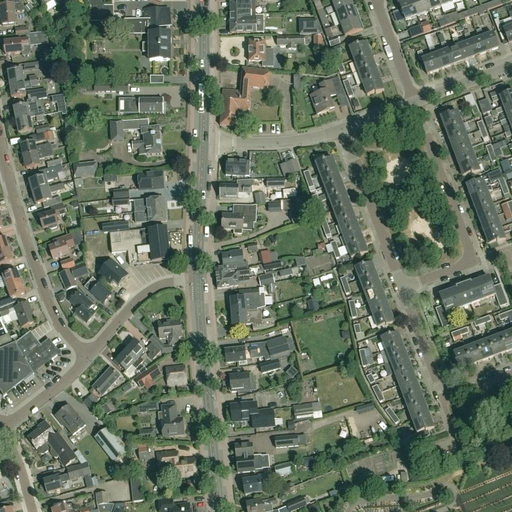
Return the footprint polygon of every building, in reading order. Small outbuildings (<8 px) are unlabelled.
[(9,0),(3,5),(3,6),(0,7),(2,27),(16,25),(14,12),(17,11),(17,13),(25,12),(25,9),(24,7),(18,0),(9,0)] [(33,0),(39,10),(44,7),(39,0),(24,0),(27,3),(32,0),(33,0)] [(39,0),(44,7),(51,17),(58,12),(50,1),(48,2),(46,0),(39,0)] [(244,0),(244,2),(230,2),(230,18),(255,18),(255,17),(254,0),(244,0)] [(336,13),(352,7),(349,0),(334,0),(332,1),(336,13)] [(405,21),(417,16),(411,0),(409,0),(398,4),(405,21)] [(411,0),(417,16),(429,12),(424,0),(411,0)] [(424,0),(429,12),(441,8),(438,0),(424,0)] [(483,12),(494,8),(492,2),(480,7),(482,12),(483,12)] [(34,12),(28,5),(24,7),(25,9),(30,15),(34,12)] [(320,19),(325,17),(321,5),(316,7),(317,11),(317,12),(320,19)] [(96,19),(113,19),(113,6),(96,6),(96,19)] [(340,25),(357,19),(358,18),(358,17),(356,12),(355,11),(354,12),(352,7),(336,13),(340,25)] [(484,15),(483,12),(482,12),(480,7),(468,11),(470,17),(478,14),(480,17),(484,15)] [(144,27),(162,27),(169,27),(169,9),(144,9),(144,20),(144,27)] [(464,19),(470,17),(468,11),(457,15),(459,21),(464,19)] [(444,17),(445,20),(447,25),(459,21),(457,15),(456,12),(444,17)] [(325,17),(320,19),(322,26),(328,24),(325,17)] [(255,18),(230,18),(230,33),(243,33),(249,33),(249,28),(255,28),(255,18)] [(345,37),(361,31),(361,30),(362,30),(362,29),(360,23),(359,23),(358,23),(357,19),(340,25),(345,37)] [(511,24),(510,19),(498,23),(501,31),(503,31),(508,45),(511,43),(511,24)] [(144,27),(144,20),(124,20),(124,35),(149,35),(150,44),(152,44),(152,62),(169,61),(169,34),(162,34),(162,27),(144,27)] [(445,20),(438,22),(440,28),(447,25),(445,20)] [(307,21),(307,35),(322,34),(317,21),(307,21)] [(424,34),(431,32),(428,21),(420,24),(421,25),(424,34)] [(424,34),(421,25),(408,30),(411,38),(424,34)] [(452,40),(455,48),(457,47),(462,62),(474,57),(468,43),(467,43),(459,46),(452,27),(448,29),(453,40),(452,40)] [(23,36),(39,34),(39,33),(29,34),(28,28),(15,29),(16,36),(23,36)] [(332,36),(330,28),(324,31),(330,48),(340,44),(337,36),(334,37),(334,36),(332,36)] [(465,38),(467,43),(468,43),(474,57),(486,53),(480,39),(479,39),(471,42),(467,30),(463,32),(465,38)] [(476,31),(479,39),(480,39),(486,53),(498,49),(492,34),(483,38),(480,30),(476,31)] [(39,34),(23,36),(23,41),(4,43),(6,55),(22,54),(21,48),(30,47),(30,46),(40,45),(39,34)] [(304,37),(277,37),(277,46),(287,46),(295,46),(304,46),(304,45),(304,37)] [(429,49),(432,57),(433,56),(438,71),(450,66),(445,52),(443,52),(442,48),(435,50),(433,47),(432,43),(431,41),(427,43),(429,49)] [(273,68),(273,51),(264,51),(265,43),(249,42),(249,62),(262,63),(262,68),(273,68)] [(354,62),(370,55),(366,43),(358,46),(358,45),(349,48),(354,62)] [(441,44),(442,48),(443,52),(445,52),(450,66),(462,62),(457,47),(455,48),(448,50),(445,43),(441,44)] [(331,56),(341,52),(339,46),(328,50),(331,56)] [(426,75),(438,71),(433,56),(432,57),(424,59),(421,51),(417,53),(420,62),(421,61),(426,75)] [(359,73),(375,67),(370,55),(354,62),(359,73)] [(337,68),(343,66),(339,57),(334,59),(337,68)] [(25,71),(43,69),(42,62),(24,65),(25,71)] [(363,85),(380,79),(375,67),(359,73),(363,85)] [(268,81),(269,73),(242,69),(242,79),(240,92),(223,91),(220,126),(241,127),(242,112),(249,112),(251,88),(267,90),(268,81)] [(9,85),(24,83),(22,71),(8,73),(9,85)] [(317,116),(334,110),(329,96),(342,91),(338,78),(336,75),(318,81),(320,85),(319,85),(321,92),(310,96),(317,116)] [(380,79),(363,85),(367,96),(375,93),(376,94),(384,91),(380,79)] [(348,80),(343,82),(346,92),(351,90),(348,80)] [(31,87),(30,82),(24,83),(9,85),(11,99),(26,97),(25,90),(31,89),(31,87)] [(104,84),(104,93),(128,93),(128,84),(104,84)] [(28,101),(47,98),(46,89),(27,91),(28,101)] [(505,109),(511,106),(511,92),(500,97),(500,95),(497,96),(496,92),(488,95),(489,99),(491,98),(493,103),(501,100),(504,107),(505,109)] [(477,104),(474,94),(465,97),(469,107),(477,104)] [(58,114),(62,113),(66,112),(65,103),(64,96),(52,97),(53,104),(57,104),(58,114)] [(125,100),(124,113),(163,114),(163,100),(125,100)] [(14,108),(16,121),(31,119),(36,118),(35,112),(37,112),(36,104),(28,106),(28,105),(14,108)] [(474,115),(479,113),(476,105),(470,107),(474,115)] [(509,121),(511,119),(511,106),(505,109),(504,107),(496,110),(497,114),(506,111),(508,119),(509,121)] [(445,129),(462,123),(457,112),(449,115),(449,114),(440,117),(445,129)] [(31,119),(16,121),(19,135),(33,132),(31,119)] [(511,119),(509,121),(508,119),(500,122),(502,126),(510,123),(511,128),(511,119)] [(144,142),(160,141),(159,127),(149,127),(148,120),(123,122),(123,121),(110,122),(111,143),(124,142),(123,131),(141,130),(141,135),(143,135),(144,142)] [(450,141),(466,135),(462,123),(445,129),(450,141)] [(37,135),(44,134),(50,132),(56,131),(55,128),(49,129),(48,125),(36,128),(37,135)] [(485,129),(479,131),(480,132),(477,132),(479,137),(481,136),(482,139),(488,137),(485,129)] [(23,157),(51,150),(50,145),(36,149),(35,144),(45,141),(44,134),(37,135),(29,137),(30,143),(21,145),(23,157)] [(454,153),(471,147),(466,135),(450,141),(454,153)] [(139,156),(161,155),(160,141),(144,142),(132,143),(132,149),(139,149),(139,156)] [(459,166),(475,159),(471,147),(454,153),(459,166)] [(51,150),(23,157),(26,169),(40,166),(38,160),(53,157),(51,150)] [(496,161),(493,153),(482,157),(484,160),(487,162),(490,160),(491,163),(496,161)] [(320,175),(336,169),(332,159),(327,161),(325,155),(313,156),(316,163),(315,163),(320,175)] [(475,159),(459,166),(463,176),(464,181),(474,177),(481,174),(480,172),(475,159)] [(49,170),(57,167),(55,161),(47,163),(49,170)] [(249,178),(250,163),(246,162),(226,161),(225,176),(249,178)] [(295,161),(286,164),(290,176),(299,172),(295,161)] [(79,164),(79,162),(73,163),(75,178),(98,176),(96,163),(79,164)] [(33,193),(63,185),(63,184),(48,188),(46,182),(58,178),(57,174),(62,172),(61,167),(57,167),(49,170),(39,172),(40,178),(29,182),(33,193)] [(324,187),(341,181),(336,169),(320,175),(324,187)] [(488,175),(491,183),(498,181),(501,188),(506,186),(503,178),(500,170),(488,175)] [(140,191),(164,189),(162,173),(138,175),(140,191)] [(267,189),(285,188),(285,179),(266,180),(267,189)] [(329,199),(345,193),(341,181),(324,187),(329,199)] [(474,182),(466,185),(471,199),(488,193),(492,191),(490,186),(486,188),(483,181),(475,184),(474,182)] [(50,208),(53,207),(49,193),(64,189),(63,185),(33,193),(36,205),(42,203),(44,209),(50,208)] [(218,193),(218,196),(220,197),(220,199),(237,199),(237,193),(249,194),(249,186),(220,186),(220,191),(218,193)] [(506,186),(501,188),(504,196),(509,194),(506,186)] [(128,189),(113,191),(113,200),(129,199),(128,189)] [(267,192),(258,193),(258,202),(267,202),(267,192)] [(333,211),(350,205),(345,193),(329,199),(333,211)] [(476,211),(492,204),(488,193),(471,199),(476,211)] [(314,205),(319,203),(317,195),(311,197),(314,205)] [(113,200),(112,200),(112,207),(130,206),(129,199),(113,200)] [(165,199),(134,202),(135,214),(147,213),(147,212),(155,211),(155,213),(159,213),(159,211),(165,210),(165,199)] [(281,202),(268,203),(268,204),(268,214),(281,213),(281,211),(281,202)] [(504,214),(511,210),(511,202),(501,206),(504,214)] [(319,203),(314,205),(317,212),(322,211),(319,203)] [(57,228),(57,227),(57,225),(58,225),(55,217),(65,214),(62,204),(53,207),(50,208),(52,213),(39,217),(43,230),(49,228),(50,229),(51,230),(57,228)] [(480,222),(496,216),(492,204),(476,211),(480,222)] [(338,223),(354,217),(350,205),(333,211),(338,223)] [(222,215),(222,230),(234,230),(233,235),(242,235),(242,229),(253,230),(254,224),(256,224),(257,206),(251,207),(233,206),(232,215),(222,215)] [(311,220),(308,209),(297,213),(300,223),(311,220)] [(147,213),(135,214),(136,224),(166,222),(165,210),(159,211),(159,213),(155,213),(155,211),(147,212),(147,213)] [(484,234),(501,228),(496,216),(480,222),(484,234)] [(342,235),(359,229),(354,217),(338,223),(342,235)] [(129,231),(128,223),(103,226),(103,234),(129,231)] [(332,238),(328,227),(323,228),(325,236),(327,239),(332,238)] [(166,228),(109,234),(112,254),(128,252),(129,266),(150,263),(150,264),(163,263),(170,262),(166,228)] [(501,228),(484,234),(489,245),(496,242),(497,243),(505,240),(501,228)] [(347,247),(363,240),(359,229),(342,235),(346,246),(347,247)] [(53,260),(70,255),(67,249),(75,246),(71,235),(53,241),(54,246),(49,247),(53,260)] [(0,252),(9,250),(5,238),(0,239),(0,252)] [(347,247),(346,246),(344,247),(346,253),(349,252),(351,258),(359,255),(360,257),(368,253),(363,240),(347,247)] [(333,251),(338,250),(335,242),(330,244),(331,245),(326,246),(328,253),(333,251)] [(9,250),(0,252),(0,265),(13,262),(9,250)] [(241,251),(231,252),(232,254),(222,255),(223,269),(226,269),(227,272),(234,270),(248,268),(248,263),(243,263),(241,251)] [(72,259),(60,263),(63,272),(69,270),(75,267),(72,259)] [(113,281),(119,286),(128,276),(111,261),(99,275),(110,285),(113,281)] [(264,272),(281,268),(280,262),(263,265),(264,272)] [(360,281),(376,275),(372,264),(364,267),(363,266),(355,269),(360,281)] [(216,280),(237,277),(236,276),(249,274),(248,268),(234,270),(227,272),(226,269),(223,269),(214,270),(216,280)] [(6,288),(21,283),(16,271),(7,274),(5,269),(0,270),(0,277),(2,277),(6,288)] [(69,270),(63,272),(58,273),(66,291),(76,287),(73,278),(69,270)] [(267,286),(270,285),(275,284),(272,275),(258,278),(260,287),(267,286)] [(364,293),(380,287),(376,275),(360,281),(364,293)] [(237,277),(216,280),(217,290),(250,285),(249,278),(237,280),(237,277)] [(498,302),(506,299),(501,285),(493,288),(489,277),(471,284),(471,282),(463,285),(471,304),(496,295),(498,302)] [(112,296),(92,279),(84,288),(104,305),(112,296)] [(0,302),(0,309),(12,304),(15,303),(17,302),(15,297),(25,294),(21,283),(6,288),(10,299),(0,302)] [(471,304),(463,285),(456,287),(456,289),(452,291),(440,295),(444,306),(436,309),(441,324),(449,321),(446,314),(471,304)] [(369,305),(385,299),(380,287),(364,293),(369,305)] [(90,310),(93,307),(81,296),(77,292),(71,299),(68,302),(78,310),(75,313),(87,323),(95,315),(90,310)] [(239,299),(230,299),(231,313),(245,312),(249,312),(257,311),(257,310),(265,308),(264,294),(259,295),(259,298),(250,299),(250,298),(244,298),(239,299)] [(311,315),(320,313),(316,299),(307,302),(311,315)] [(373,317),(389,311),(385,299),(369,305),(373,317)] [(508,304),(506,299),(498,302),(500,307),(508,304)] [(32,312),(28,303),(17,307),(15,303),(12,304),(0,309),(0,314),(4,324),(11,321),(9,315),(10,315),(10,316),(16,313),(22,328),(34,323),(30,313),(32,312)] [(232,319),(230,320),(231,325),(232,325),(233,327),(253,325),(253,331),(264,330),(273,327),(272,320),(262,321),(261,311),(257,311),(249,312),(245,312),(231,313),(232,319)] [(389,311),(373,317),(377,328),(379,332),(386,329),(386,327),(394,323),(389,311)] [(495,320),(494,318),(493,315),(481,319),(483,324),(495,320)] [(172,346),(179,345),(178,337),(182,337),(180,320),(157,323),(159,339),(169,338),(169,340),(168,341),(169,346),(169,347),(172,346)] [(454,341),(462,339),(459,331),(451,334),(454,341)] [(506,352),(511,349),(511,331),(500,336),(506,352)] [(8,334),(0,337),(0,391),(3,398),(33,375),(32,373),(50,359),(51,360),(57,356),(61,356),(61,351),(58,351),(54,346),(53,347),(49,342),(41,348),(30,333),(15,344),(14,345),(8,334)] [(389,336),(381,339),(386,352),(403,346),(398,334),(390,337),(389,336)] [(149,341),(162,353),(173,352),(172,346),(169,347),(169,346),(164,347),(154,336),(149,341)] [(495,356),(506,352),(500,336),(489,340),(495,356)] [(271,361),(290,355),(285,337),(266,342),(266,344),(271,360),(271,361)] [(483,361),(495,356),(489,340),(477,345),(483,361)] [(141,365),(144,362),(140,358),(145,352),(135,342),(126,352),(141,365)] [(160,352),(152,344),(146,349),(150,353),(148,355),(153,360),(160,352)] [(271,360),(266,344),(251,346),(251,347),(225,350),(226,365),(246,362),(246,360),(265,358),(266,362),(271,360)] [(471,365),(483,361),(477,345),(465,349),(471,365)] [(403,346),(386,352),(391,363),(391,364),(407,358),(403,346)] [(459,369),(471,365),(465,349),(454,353),(457,361),(456,361),(459,369)] [(136,371),(141,365),(126,352),(125,351),(123,351),(120,354),(120,356),(121,357),(116,363),(126,372),(132,367),(136,371)] [(407,358),(391,364),(395,376),(411,369),(407,358)] [(504,371),(511,367),(511,366),(509,360),(500,363),(504,371)] [(278,361),(260,366),(262,374),(280,369),(278,361)] [(135,380),(141,389),(161,376),(155,366),(135,380)] [(168,386),(187,384),(185,367),(166,369),(168,386)] [(103,397),(120,377),(111,369),(93,388),(103,397)] [(411,369),(395,376),(400,387),(416,381),(411,369)] [(250,391),(250,392),(256,391),(255,382),(254,383),(253,374),(248,375),(248,373),(229,375),(231,393),(250,391)] [(372,376),(371,375),(366,377),(370,385),(375,382),(375,381),(378,379),(376,375),(372,376)] [(416,381),(400,387),(404,399),(420,393),(416,381)] [(380,384),(377,386),(377,385),(372,388),(375,396),(380,393),(380,391),(383,390),(380,384)] [(83,390),(78,393),(83,401),(88,398),(83,390)] [(380,393),(375,396),(379,403),(384,400),(381,394),(380,393)] [(420,393),(404,399),(409,411),(425,405),(420,393)] [(256,413),(256,405),(231,407),(232,422),(251,420),(252,430),(275,427),(273,410),(265,411),(265,412),(256,413)] [(312,405),(293,407),(295,422),(314,420),(312,405)] [(425,405),(409,411),(413,423),(429,417),(425,405)] [(66,426),(74,436),(86,426),(70,406),(55,418),(63,428),(66,426)] [(176,419),(175,406),(162,407),(162,413),(158,414),(159,422),(161,422),(162,437),(184,435),(182,419),(176,419)] [(390,418),(394,415),(389,408),(385,411),(390,418)] [(394,415),(390,418),(395,425),(399,421),(394,415)] [(429,417),(413,423),(417,434),(424,431),(425,432),(428,431),(434,429),(429,417)] [(55,435),(46,425),(39,430),(39,429),(28,438),(37,450),(38,449),(41,454),(44,454),(48,451),(49,448),(45,444),(46,443),(47,445),(48,444),(52,450),(51,450),(51,453),(54,457),(57,458),(60,455),(63,458),(61,460),(66,465),(77,458),(58,433),(55,435)] [(127,453),(125,451),(112,435),(107,430),(94,440),(114,464),(127,453)] [(139,431),(140,442),(155,441),(154,430),(139,431)] [(371,433),(363,436),(366,443),(374,440),(371,433)] [(275,449),(298,447),(298,445),(305,444),(305,435),(297,436),(274,438),(275,449)] [(415,435),(407,438),(409,444),(417,441),(417,440),(415,435)] [(256,442),(257,455),(275,454),(274,441),(256,442)] [(148,455),(147,443),(140,443),(140,448),(139,448),(140,456),(148,455)] [(252,444),(235,446),(237,474),(254,472),(254,471),(261,470),(260,457),(253,457),(252,444)] [(177,452),(157,454),(159,470),(168,469),(169,479),(197,476),(195,459),(177,461),(177,452)] [(316,465),(315,462),(317,461),(318,463),(322,461),(320,455),(302,460),(303,465),(304,468),(316,465)] [(91,475),(87,463),(81,465),(81,464),(66,469),(68,475),(59,478),(44,482),(47,494),(62,490),(60,484),(85,477),(91,475)] [(277,478),(293,474),(290,463),(274,468),(277,478)] [(245,496),(262,493),(261,484),(267,483),(266,475),(259,477),(259,480),(243,482),(245,496)] [(310,504),(307,498),(304,499),(303,498),(286,505),(288,511),(292,511),(307,506),(306,505),(310,504)] [(261,501),(246,503),(247,511),(271,511),(272,511),(271,506),(276,505),(275,499),(268,500),(268,501),(261,502),(261,501)] [(173,507),(173,500),(159,502),(160,511),(190,511),(190,505),(173,507)] [(88,511),(87,507),(78,510),(79,510),(73,511),(68,511),(67,506),(65,506),(64,503),(53,506),(54,510),(52,510),(52,511),(88,511)]
